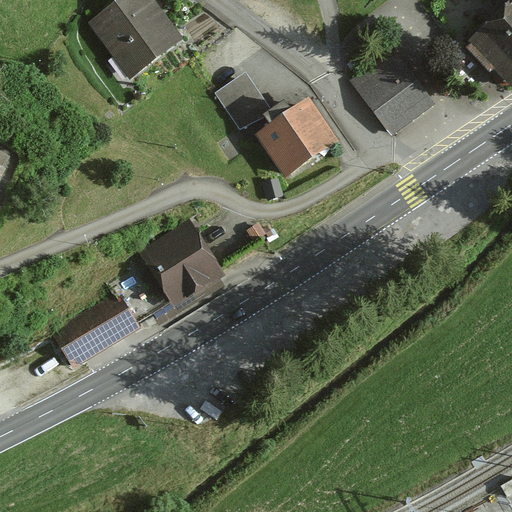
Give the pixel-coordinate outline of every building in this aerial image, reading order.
[(143,0),(129,0),(91,29),(129,80),(176,45),(143,0)] [(511,0),(490,0),(501,10),(469,43),(511,85),(511,0)] [(394,55),(355,84),(390,132),(430,103),(394,55)] [(246,74),(214,94),(239,134),(271,113),(246,74)] [(338,149),(311,108),(258,142),(285,184),(338,149)] [(258,226),(247,233),(255,245),(266,238),(258,226)] [(185,227),(137,258),(170,310),(219,280),(185,227)] [(111,302),(54,336),(73,367),(130,332),(111,302)]
